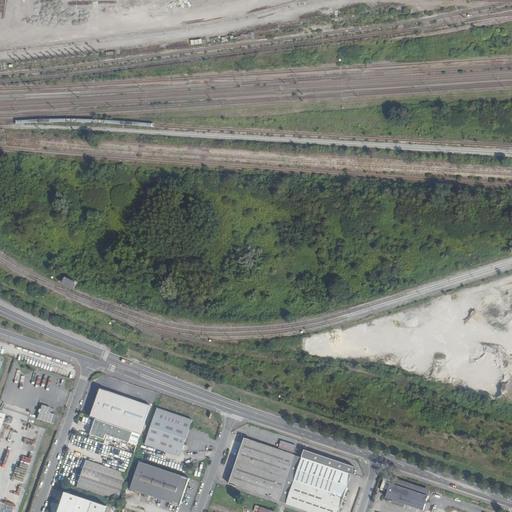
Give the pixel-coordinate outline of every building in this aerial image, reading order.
[(62,284),(74,289),(78,282),(66,277),(62,284)] [(90,417),(140,434),(149,407),(99,390),(90,417)] [(52,426),(55,417),(48,415),(50,410),(40,407),(36,420),(52,426)] [(178,459),(191,421),(156,410),(144,447),(178,459)] [(132,455),(140,434),(90,417),(90,419),(94,421),(88,440),(132,455)] [(227,487),(278,504),(294,457),(243,439),(227,487)] [(302,457),(351,473),(353,468),(304,451),(302,457)] [(299,511),(338,511),(351,473),(302,457),(285,507),(299,511)] [(117,501),(126,474),(85,460),(76,488),(117,501)] [(189,478),(140,461),(130,488),(180,505),(189,478)] [(382,484),(389,487),(426,499),(427,496),(390,483),(392,479),(384,477),(382,484)] [(388,490),(386,497),(423,510),(426,499),(389,487),(382,484),(380,488),(388,490)] [(58,511),(104,511),(107,505),(66,491),(58,511)]
